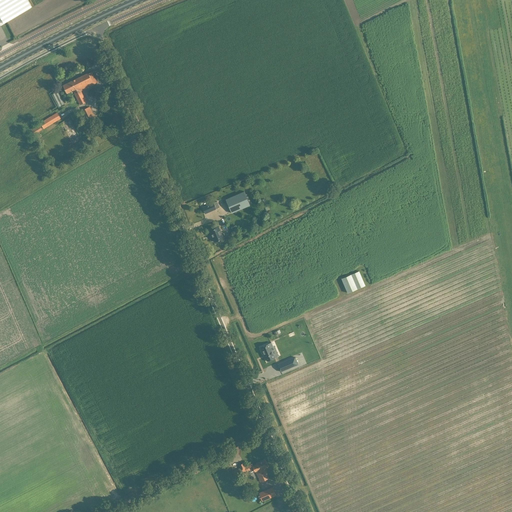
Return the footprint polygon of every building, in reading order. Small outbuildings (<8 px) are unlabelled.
[(0,0),(0,18),(3,23),(31,7),(26,0),(0,0)] [(73,90),(80,105),(87,102),(81,91),(94,84),(100,81),(94,70),(89,73),(88,73),(63,85),(67,93),(73,90)] [(89,106),(82,108),(86,120),(93,118),(89,106)] [(40,122),(44,129),(61,118),(57,112),(40,122)] [(244,191),(226,199),(232,213),(250,205),(244,191)] [(203,207),(205,213),(216,209),(213,203),(203,207)] [(218,227),(210,230),(215,242),(223,238),(218,227)] [(341,278),(348,293),(365,285),(359,271),(341,278)] [(271,342),(261,346),(267,361),(275,358),(272,351),(271,351),(270,348),(273,347),(271,342)] [(295,357),(278,364),(281,371),(298,364),(295,357)] [(256,471),(260,482),(269,478),(265,469),(269,467),(265,459),(258,462),(259,463),(257,464),(253,466),(254,468),(255,471),(256,471)] [(234,471),(236,476),(239,474),(247,470),(249,470),(252,469),(252,468),(254,468),(253,466),(253,464),(252,464),(245,467),(244,463),(239,465),(241,468),(237,470),(234,471)] [(259,493),(263,501),(276,495),(273,487),(259,493)]
